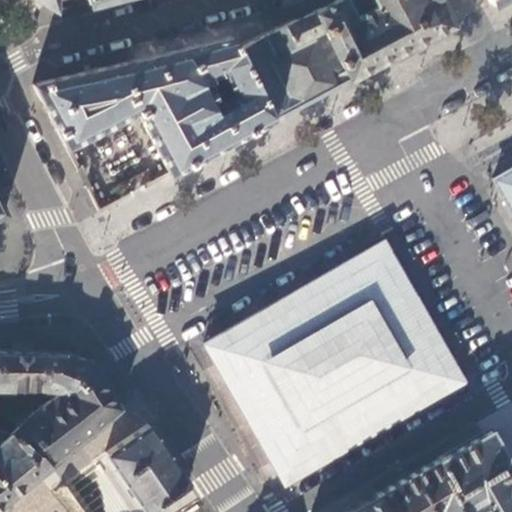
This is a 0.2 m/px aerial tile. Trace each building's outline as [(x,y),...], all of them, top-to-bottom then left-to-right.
[(37,0),(43,3),(56,10),(56,0),(37,0)] [(56,0),(56,10),(88,2),(87,0),(56,0)] [(338,0),(317,12),(349,80),(399,54),(452,26),(438,0),(338,0)] [(238,46),(275,119),(293,110),(338,86),(349,80),(317,12),(298,20),(297,19),(277,28),(238,46)] [(238,46),(233,37),(176,51),(91,70),(35,83),(41,96),(67,148),(137,110),(171,174),(275,119),(238,46)] [(511,177),(486,192),(511,238),(511,177)] [(188,360),(267,499),(370,440),(460,389),(380,250),(188,360)] [(26,361),(0,359),(0,398),(23,398),(24,393),(45,393),(64,364),(26,361)] [(79,368),(64,364),(45,393),(62,404),(15,444),(31,453),(51,472),(91,440),(117,418),(101,391),(90,372),(79,368)] [(511,511),(511,463),(490,424),(435,459),(451,490),(449,492),(458,511),(511,511)] [(141,511),(145,511),(186,484),(146,426),(104,455),(141,511)] [(0,511),(2,511),(5,510),(10,506),(51,472),(31,453),(15,444),(0,438),(0,511)] [(458,511),(449,492),(451,490),(435,459),(407,474),(374,493),(384,511),(458,511)] [(384,511),(374,493),(338,511),(384,511)]
